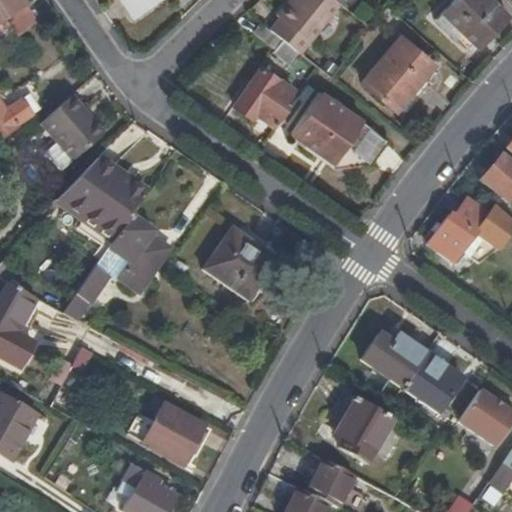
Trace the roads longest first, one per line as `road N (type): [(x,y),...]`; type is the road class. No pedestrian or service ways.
road 1 (residential): [(218,511),(308,345),(369,252)]
road 2 (residential): [(132,89),(369,252)]
road 3 (residential): [(369,252),(511,77)]
road 4 (residential): [(369,252),(511,352)]
road 5 (residential): [(226,0),(132,89)]
